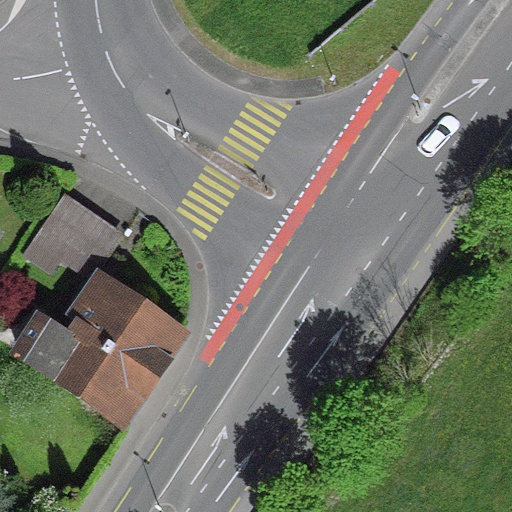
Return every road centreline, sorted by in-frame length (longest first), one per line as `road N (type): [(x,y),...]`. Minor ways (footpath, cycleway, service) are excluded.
road 1 (primary): [(180,511),(358,255)]
road 2 (residential): [(114,68),(158,125),(358,255)]
road 3 (primary): [(358,255),(511,37)]
